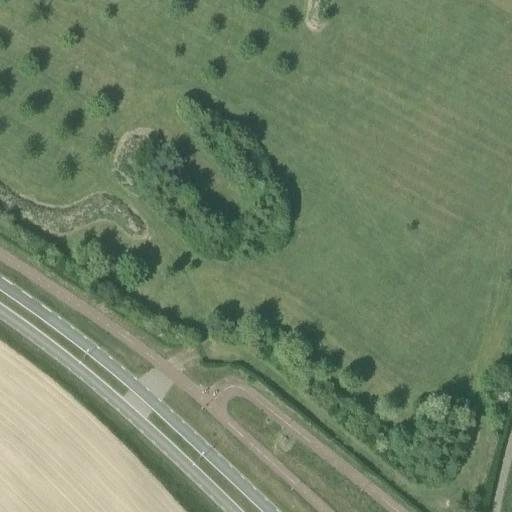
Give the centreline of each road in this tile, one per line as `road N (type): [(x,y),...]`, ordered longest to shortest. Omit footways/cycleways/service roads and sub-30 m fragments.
road 1 (track): [(431,511),(275,380),(230,356),(180,362),(130,413)]
road 2 (secondary): [(264,511),(97,352),(0,284)]
road 3 (secondary): [(0,314),(130,413),(229,511)]
